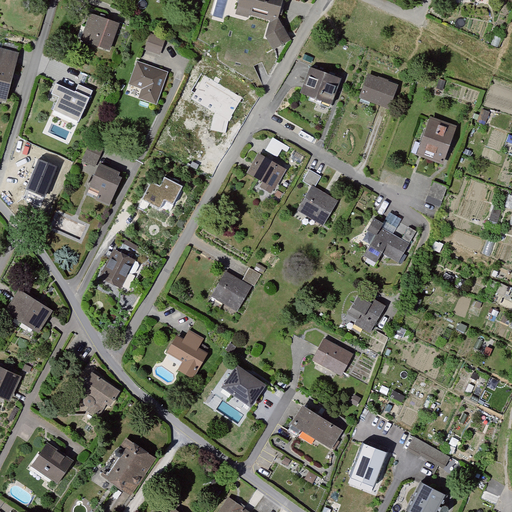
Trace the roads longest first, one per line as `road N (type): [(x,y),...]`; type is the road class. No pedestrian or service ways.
road 1 (residential): [(325,0),(110,363)]
road 2 (residential): [(175,81),(68,299)]
road 3 (residential): [(77,313),(0,461)]
road 4 (residential): [(183,433),(289,508)]
